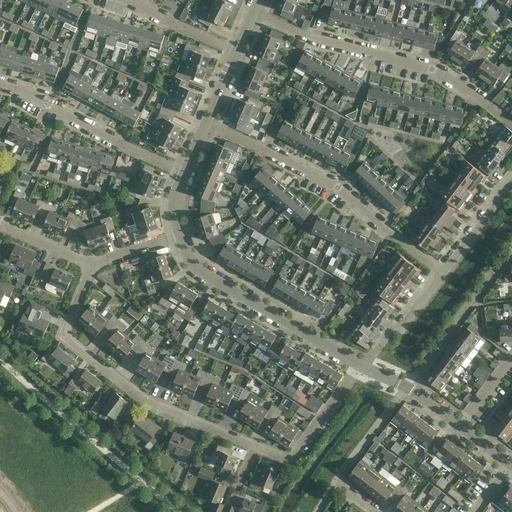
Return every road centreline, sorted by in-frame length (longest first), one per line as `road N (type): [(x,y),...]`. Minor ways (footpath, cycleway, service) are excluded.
road 1 (residential): [(254,445),(149,402),(68,340),(66,326),(92,263)]
road 2 (residential): [(511,123),(425,67),(305,36),(252,13)]
road 3 (residential): [(442,274),(336,187),(205,123)]
road 4 (unclassified): [(177,511),(0,359)]
road 5 (residential): [(179,235),(201,271),(363,366)]
road 6 (residential): [(185,172),(0,83)]
road 7 (residential): [(363,366),(288,460),(254,445)]
